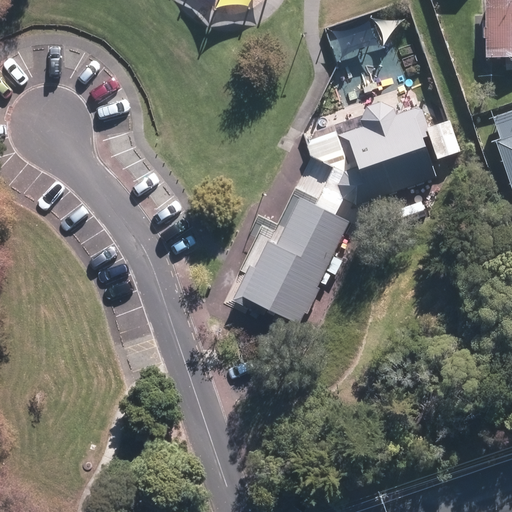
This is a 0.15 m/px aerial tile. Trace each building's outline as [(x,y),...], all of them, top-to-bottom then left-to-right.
[(511,0),(482,0),(484,60),(511,59),(511,0)] [(459,117),(428,127),(439,161),(470,151),(459,117)] [(439,178),(416,119),(347,146),(370,205),(439,178)] [(511,140),(495,146),(511,196),(511,140)] [(303,203),(253,299),(300,323),(349,227),(303,203)]
